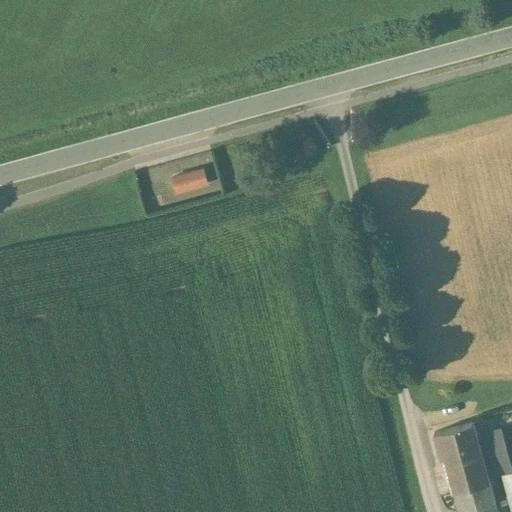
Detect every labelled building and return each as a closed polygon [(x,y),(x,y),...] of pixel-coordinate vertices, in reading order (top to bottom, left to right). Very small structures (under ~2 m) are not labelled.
[(203,168),(172,177),(177,192),(207,183),(203,168)] [(472,422),(433,433),(433,434),(438,433),(453,489),(488,480),(478,446),(475,432),(476,432),(474,423),(472,423),(472,422)] [(500,430),(486,433),(483,445),(478,446),(486,474),(510,468),(500,430)] [(511,511),(511,471),(500,475),(509,511),(511,511)] [(496,511),(488,480),(453,489),(459,511),(496,511)]
